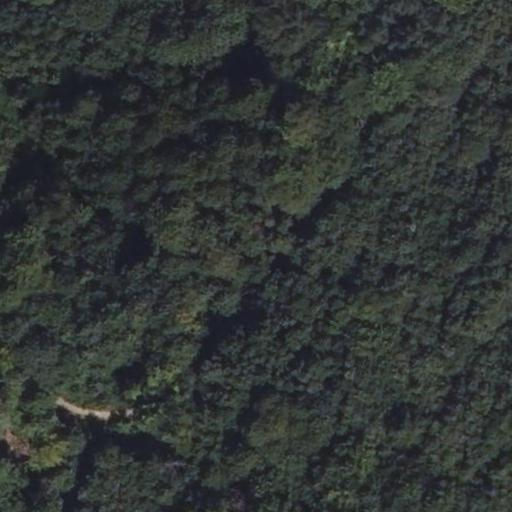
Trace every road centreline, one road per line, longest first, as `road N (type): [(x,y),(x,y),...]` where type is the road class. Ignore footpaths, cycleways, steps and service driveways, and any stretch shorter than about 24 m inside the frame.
road 1 (track): [(359,166),(209,360),(160,404),(111,417),(65,407),(0,341)]
road 2 (track): [(418,0),(359,166)]
